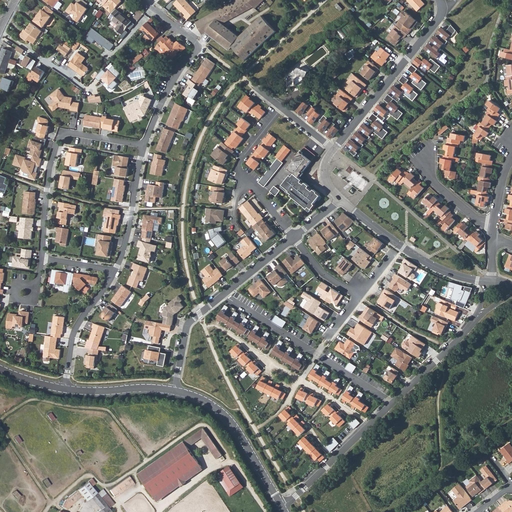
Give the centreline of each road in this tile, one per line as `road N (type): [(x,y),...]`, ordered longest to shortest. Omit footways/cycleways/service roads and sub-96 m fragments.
road 1 (track): [(266,511),(204,424),(146,460),(109,410),(33,399),(0,418)]
road 2 (residential): [(143,145),(59,135),(42,257)]
road 3 (residential): [(224,294),(391,403)]
road 4 (residential): [(143,145),(197,49),(141,0)]
road 5 (residential): [(487,281),(423,260),(339,199)]
road 6 (residential): [(333,150),(438,19)]
road 7 (track): [(0,425),(52,503),(89,474),(111,484)]
road 8 (tertiary): [(280,505),(228,419),(174,391)]
road 9 (residential): [(391,403),(280,505)]
road 10 (residential): [(64,388),(72,332),(115,271)]
road 11 (residential): [(115,271),(143,145)]
